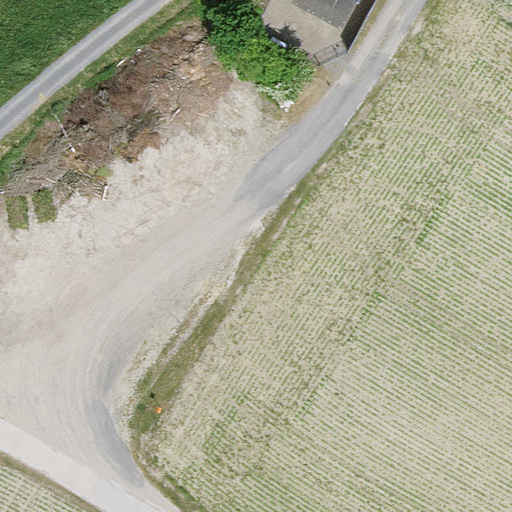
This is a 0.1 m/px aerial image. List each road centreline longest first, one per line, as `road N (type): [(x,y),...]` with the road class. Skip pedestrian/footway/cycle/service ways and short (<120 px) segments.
road 1 (track): [(0,122),(143,0)]
road 2 (unclassified): [(0,438),(131,511)]
